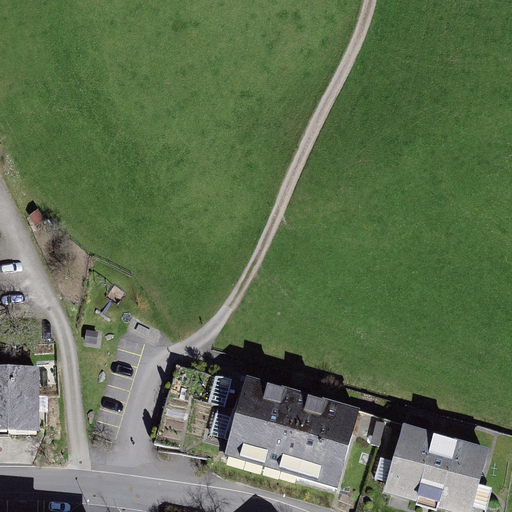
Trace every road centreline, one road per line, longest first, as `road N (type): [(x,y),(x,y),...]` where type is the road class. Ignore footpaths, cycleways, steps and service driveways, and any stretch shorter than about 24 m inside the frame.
road 1 (track): [(371,0),(369,20),(228,309),(198,341),(166,353),(135,437),(127,488)]
road 2 (residential): [(1,189),(66,333),(82,482)]
road 3 (residential): [(148,491),(270,511)]
